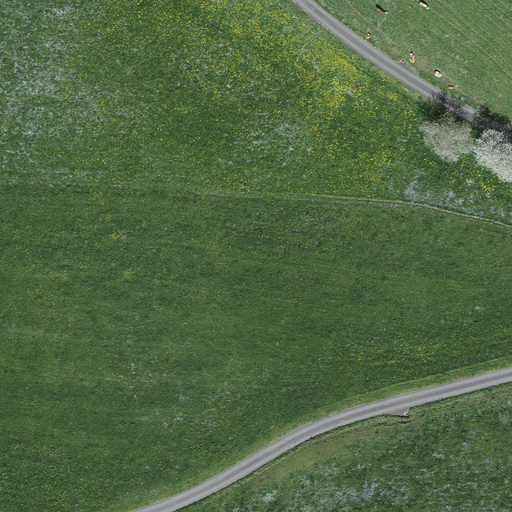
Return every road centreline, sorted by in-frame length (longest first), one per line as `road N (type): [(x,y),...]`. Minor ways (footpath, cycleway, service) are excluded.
road 1 (residential): [(511,373),(322,425),(155,511)]
road 2 (residential): [(296,0),(370,60),(511,145)]
